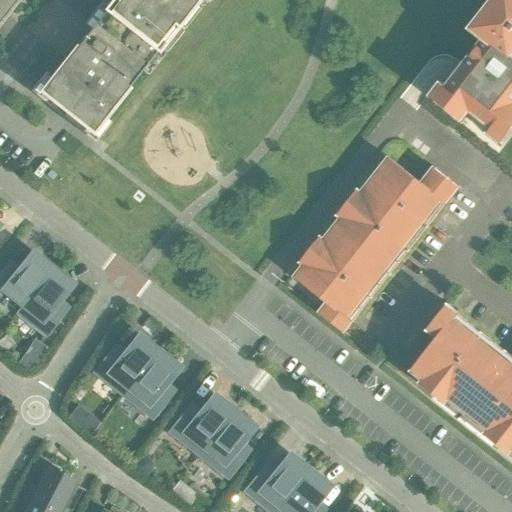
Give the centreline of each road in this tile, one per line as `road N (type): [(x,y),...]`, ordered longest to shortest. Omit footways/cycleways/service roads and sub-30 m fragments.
road 1 (residential): [(424,511),(135,278)]
road 2 (residential): [(135,278),(0,174)]
road 3 (residential): [(166,511),(32,408)]
road 4 (residential): [(135,278),(112,292),(32,408)]
